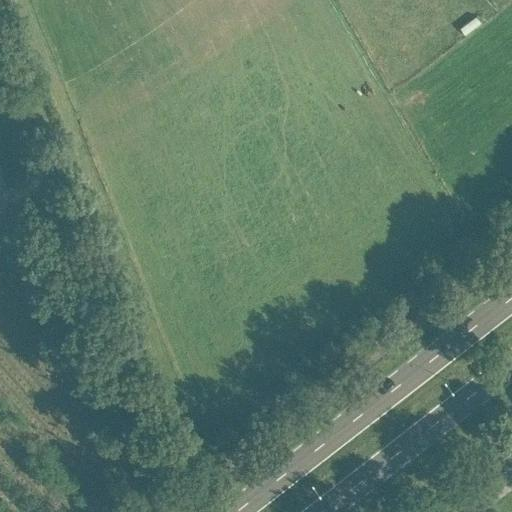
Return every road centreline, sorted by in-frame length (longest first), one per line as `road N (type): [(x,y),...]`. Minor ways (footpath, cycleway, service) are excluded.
road 1 (primary): [(511,302),(242,511)]
road 2 (primary): [(317,511),(511,362)]
